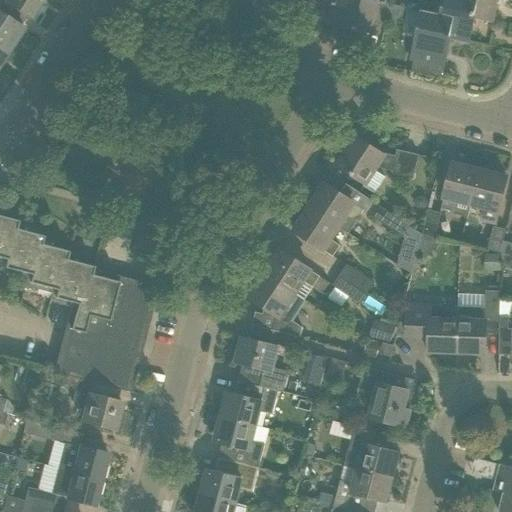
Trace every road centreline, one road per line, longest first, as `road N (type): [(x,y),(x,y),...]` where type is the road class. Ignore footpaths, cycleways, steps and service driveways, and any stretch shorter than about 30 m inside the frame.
road 1 (residential): [(142,511),(203,286),(330,75)]
road 2 (residential): [(511,128),(330,75)]
road 3 (residential): [(425,511),(450,420),(468,400),(511,396)]
road 4 (residential): [(0,126),(97,0)]
road 5 (residential): [(330,75),(219,0)]
